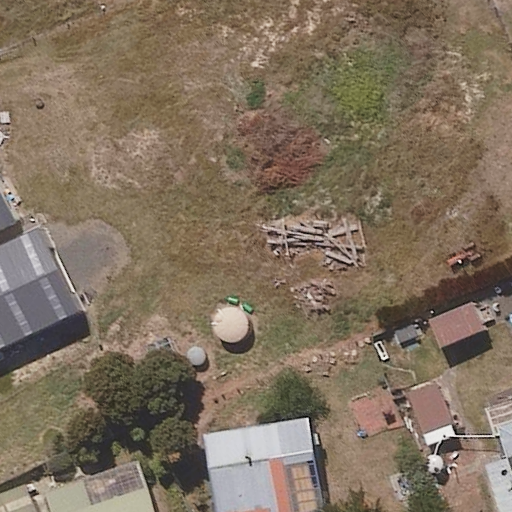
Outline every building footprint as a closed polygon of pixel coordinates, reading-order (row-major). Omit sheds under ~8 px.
[(0,245),(21,236),(0,187),(0,245)] [(489,337),(478,310),(438,326),(448,353),(489,337)] [(456,440),(440,389),(412,398),(428,449),(456,440)] [(511,511),(511,411),(496,416),(511,465),(490,473),(502,511),(511,511)] [(326,511),(316,429),(212,443),(220,511),(326,511)] [(158,511),(146,471),(55,499),(58,511),(158,511)] [(38,511),(28,486),(0,497),(0,511),(38,511)]
